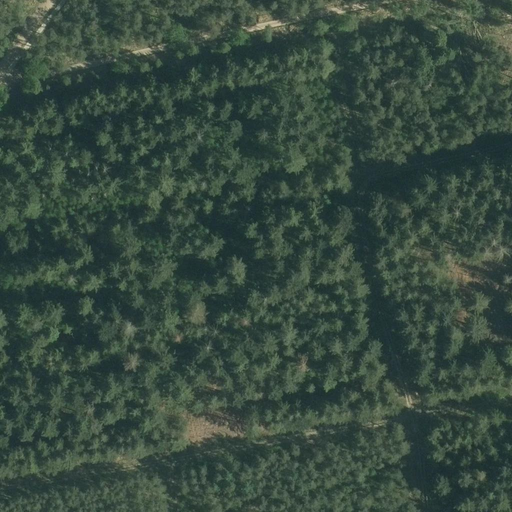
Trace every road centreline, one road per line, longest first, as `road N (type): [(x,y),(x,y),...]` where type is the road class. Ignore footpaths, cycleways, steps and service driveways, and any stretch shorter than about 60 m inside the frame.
road 1 (track): [(511,397),(0,487)]
road 2 (track): [(335,10),(365,254),(412,412),(427,511)]
road 3 (track): [(0,76),(384,0)]
road 4 (track): [(511,145),(358,179)]
